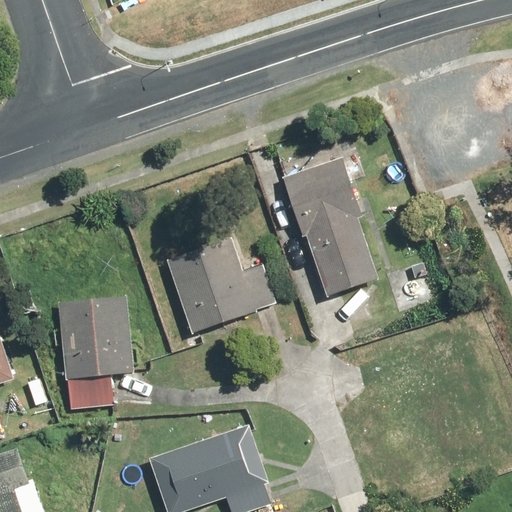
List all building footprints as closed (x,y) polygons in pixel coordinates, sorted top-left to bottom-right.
[(340,157),(286,175),(328,299),(381,282),(340,157)] [(249,270),(236,231),(166,254),(192,334),(282,304),(268,263),(249,270)] [(423,260),(386,274),(402,314),(438,300),(423,260)] [(69,411),(117,407),(114,377),(139,375),(131,295),(58,302),(69,411)] [(420,371),(406,376),(440,474),(498,454),(457,335),(413,351),(420,371)] [(0,383),(14,378),(0,340),(0,383)] [(251,511),(276,504),(251,427),(150,460),(167,511),(186,511),(228,498),(232,511),(251,511)] [(45,511),(25,450),(0,457),(0,511),(45,511)]
